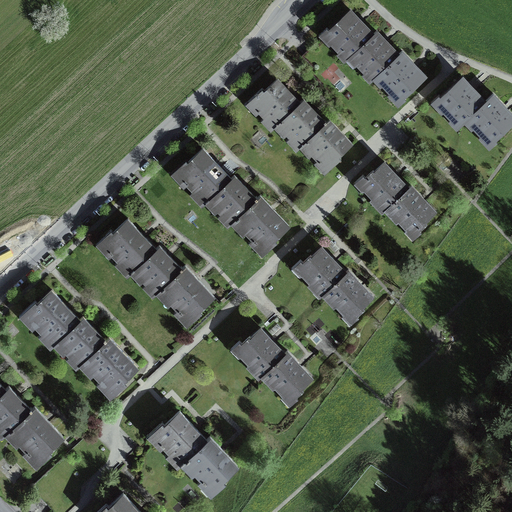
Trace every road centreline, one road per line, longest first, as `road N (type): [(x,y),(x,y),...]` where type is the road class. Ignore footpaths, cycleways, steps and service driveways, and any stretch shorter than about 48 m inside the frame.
road 1 (unclassified): [(307,0),(0,284)]
road 2 (unknown): [(150,206),(242,297)]
